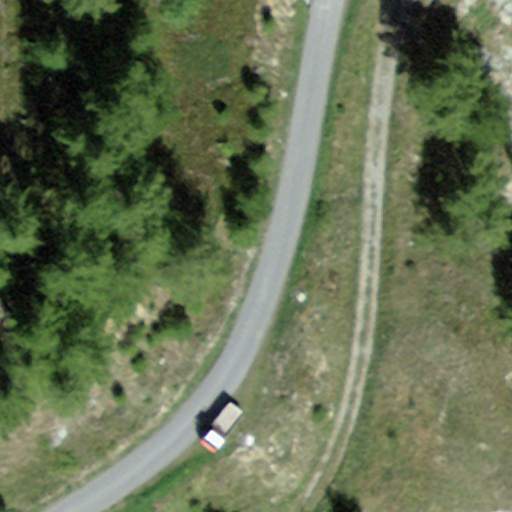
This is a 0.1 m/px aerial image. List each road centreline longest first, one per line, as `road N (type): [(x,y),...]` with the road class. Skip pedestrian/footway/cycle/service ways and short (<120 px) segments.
road 1 (unclassified): [(70,511),(191,420),(248,331),(288,206),(328,0)]
road 2 (track): [(397,0),(378,108),(361,385),(306,511)]
